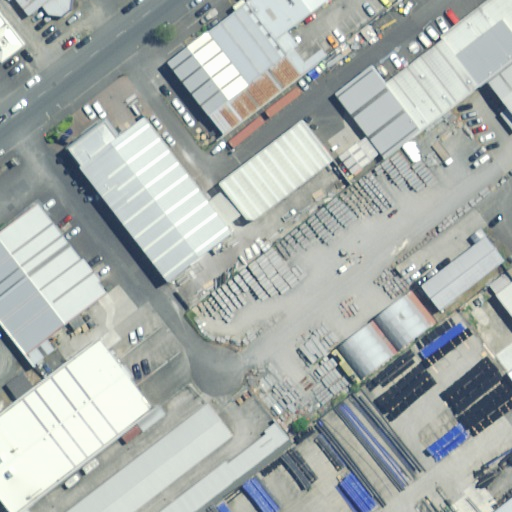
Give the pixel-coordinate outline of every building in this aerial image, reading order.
[(9,0),(23,18),(46,0),(9,0)] [(249,0),(239,8),(267,44),(324,0),(249,0)] [(511,0),(483,0),(375,84),(415,135),(511,59),(511,0)] [(267,44),(239,8),(162,68),(202,121),(280,61),(267,44)] [(511,63),(480,88),(511,129),(511,63)] [(375,84),(363,68),(326,97),(378,163),(415,135),(375,84)] [(226,238),(134,121),(107,141),(97,128),(59,158),(162,288),(226,238)] [(328,162),(297,122),(210,190),(241,230),(328,162)] [(99,296),(29,206),(0,227),(0,336),(18,359),(99,296)] [(496,265),(478,242),(414,291),(432,314),(496,265)] [(511,290),(506,283),(489,297),(511,326),(511,290)] [(506,339),(487,315),(478,322),(497,346),(506,339)] [(19,511),(146,413),(92,344),(0,415),(0,510),(1,511),(19,511)] [(126,511),(225,437),(200,405),(59,511),(126,511)] [(187,511),(278,443),(264,425),(150,511),(22,511),(20,511),(187,511)] [(511,511),(511,494),(488,511),(511,511)]
